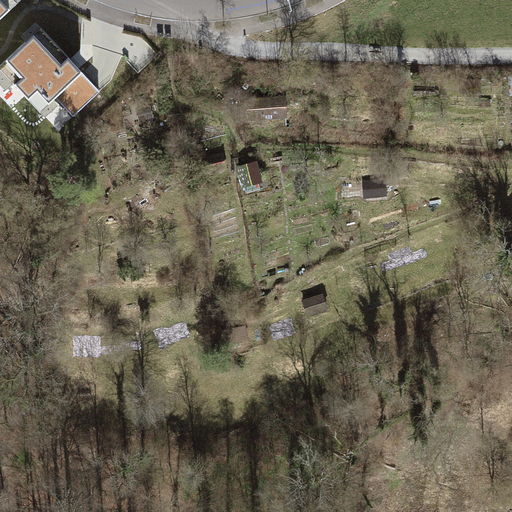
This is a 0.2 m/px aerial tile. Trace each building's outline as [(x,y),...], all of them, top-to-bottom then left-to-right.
[(0,0),(0,19),(20,0),(0,0)] [(41,29),(0,66),(0,68),(29,100),(38,91),(50,103),(55,98),(72,116),(99,92),(41,29)] [(283,118),(282,95),(242,97),(243,119),(283,118)] [(234,165),(240,189),(258,185),(252,161),(234,165)] [(358,180),(360,198),(384,196),(382,177),(358,180)] [(297,299),(303,317),(323,311),(318,293),(297,299)]
